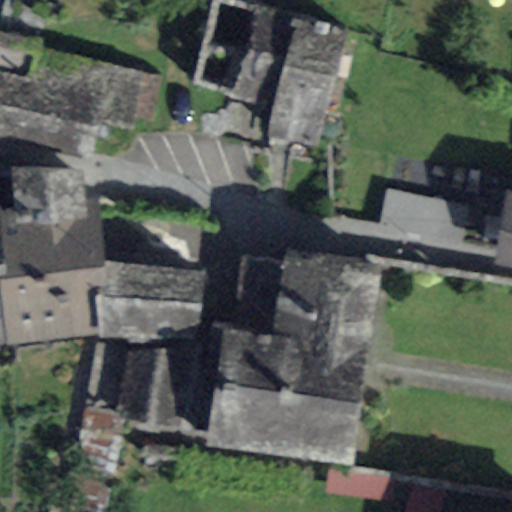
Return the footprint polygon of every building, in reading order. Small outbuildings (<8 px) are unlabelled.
[(345,28),(227,0),(212,0),(192,87),(275,106),(268,136),(317,148),(345,28)] [(42,44),(0,33),(0,139),(17,144),(19,138),(40,49),(42,44)] [(163,77),(40,49),(19,138),(90,154),(95,135),(105,137),(107,126),(132,132),(136,117),(153,121),(163,77)] [(79,169),(11,168),(15,205),(0,204),(0,209),(8,280),(0,280),(0,312),(3,341),(4,348),(97,334),(109,260),(95,198),(83,200),(79,169)] [(463,201),(385,188),(378,229),(456,243),(463,201)] [(511,193),(503,193),(495,269),(511,271),(511,193)] [(369,351),(380,265),(285,251),(282,267),(242,261),(232,332),(369,351)] [(97,334),(82,430),(186,438),(206,272),(109,260),(97,334)] [(353,468),(369,351),(232,332),(223,331),(207,448),(353,468)]
